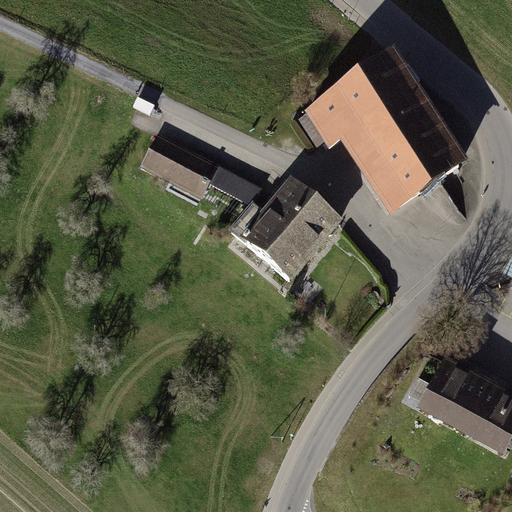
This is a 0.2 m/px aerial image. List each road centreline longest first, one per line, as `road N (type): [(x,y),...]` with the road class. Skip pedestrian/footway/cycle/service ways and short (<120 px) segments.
road 1 (residential): [(287,511),(344,400),(480,251),(510,183),(503,131),(469,86),(369,0)]
road 2 (track): [(0,24),(167,104)]
